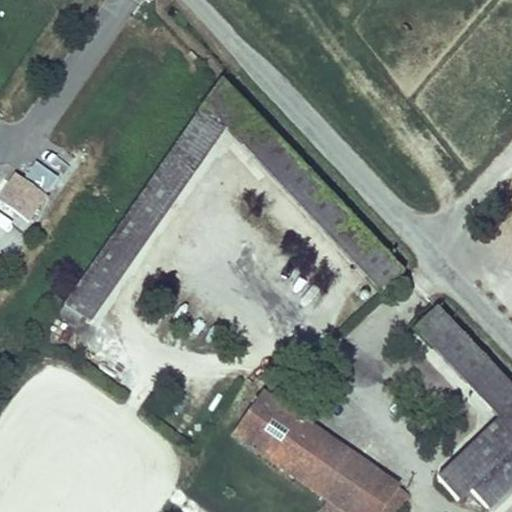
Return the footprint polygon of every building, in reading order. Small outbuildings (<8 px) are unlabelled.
[(401,274),(220,82),(58,314),(76,327),(82,319),(89,325),(224,131),(379,295),(401,274)] [(18,175),(0,200),(29,221),(46,196),(18,175)] [(184,303),(178,314),(198,325),(204,314),(184,303)] [(511,485),(511,390),(435,309),(413,331),(498,420),(436,479),(458,502),(470,490),(487,509),(511,485)] [(352,457),(260,393),(232,434),(323,498),(352,457)] [(375,511),(394,486),(352,457),(323,498),(342,511),(375,511)] [(393,511),(406,494),(394,486),(375,511),(393,511)]
